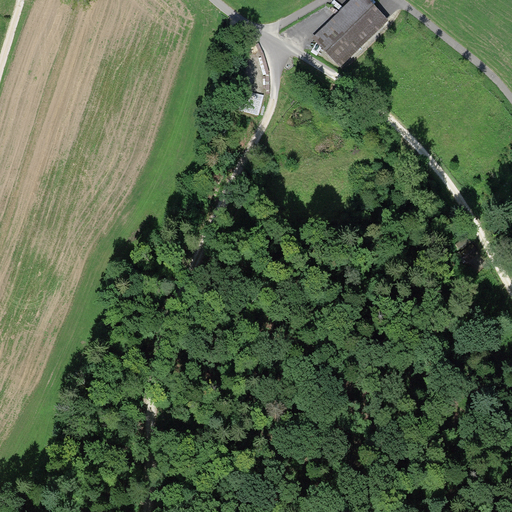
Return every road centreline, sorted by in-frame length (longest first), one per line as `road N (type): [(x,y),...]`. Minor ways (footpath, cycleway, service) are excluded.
road 1 (track): [(141,511),(149,399),(170,315),(273,93),(270,40),(261,32)]
road 2 (track): [(270,40),(349,87),(414,143),(511,293)]
road 3 (track): [(398,0),(511,101)]
road 4 (track): [(213,0),(261,32),(321,0)]
